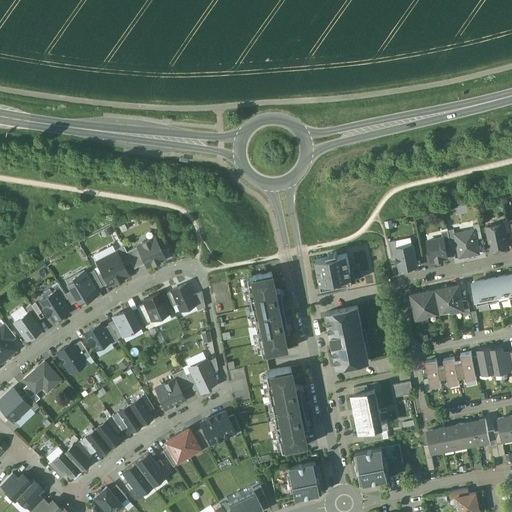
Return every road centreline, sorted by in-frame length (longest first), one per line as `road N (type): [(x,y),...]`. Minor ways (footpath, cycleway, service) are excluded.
road 1 (residential): [(194,268),(206,289),(226,390),(139,441),(72,501)]
road 2 (residential): [(343,503),(298,274)]
road 3 (residential): [(194,268),(112,300),(43,343),(0,382)]
road 4 (residential): [(411,351),(397,282),(511,259)]
road 5 (residential): [(511,403),(426,420),(411,351)]
road 6 (secondary): [(511,95),(360,131)]
road 7 (residential): [(486,475),(343,503)]
road 8 (secondary): [(241,134),(101,132)]
road 9 (secondary): [(101,132),(238,158)]
